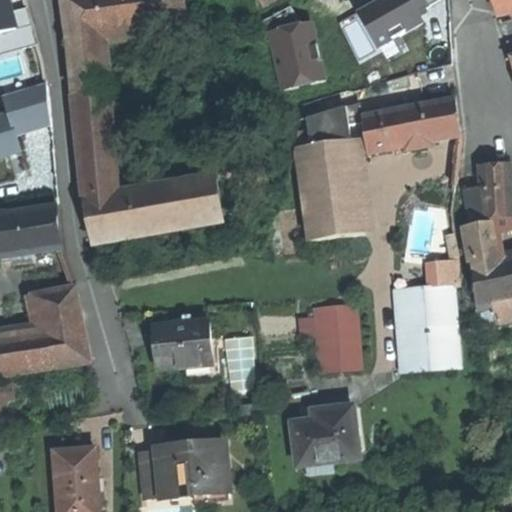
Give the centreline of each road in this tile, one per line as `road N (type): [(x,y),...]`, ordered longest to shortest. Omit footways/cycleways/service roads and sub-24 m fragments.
road 1 (residential): [(43,0),(58,56),(71,200),(120,391)]
road 2 (residential): [(469,0),(511,124)]
